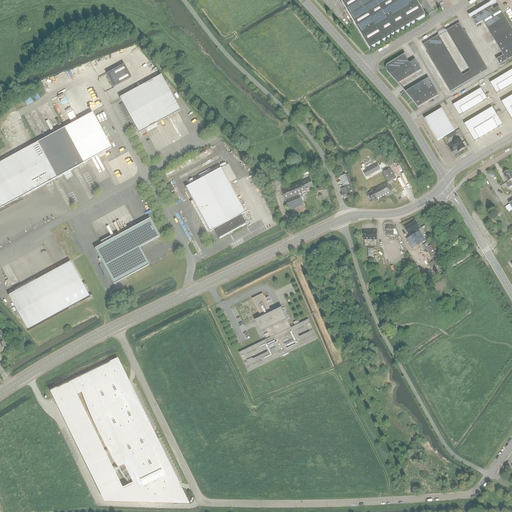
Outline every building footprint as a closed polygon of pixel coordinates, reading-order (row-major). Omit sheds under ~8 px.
[(322,0),(338,18),(344,12),(343,11),(346,9),(357,27),(356,27),(370,49),(426,16),(416,0),(322,0)] [(496,60),(500,65),(511,57),(511,29),(499,7),(494,10),(491,5),(486,8),(486,7),(486,8),(484,9),(477,13),(476,14),(475,14),(471,17),(476,26),(483,22),(489,33),(493,40),(494,40),(503,56),(496,60)] [(439,36),(423,45),(428,53),(427,54),(428,53),(451,92),(487,70),(486,69),(464,32),(465,31),(464,32),(459,23),(446,31),(447,31),(472,72),(462,77),(438,36),(439,36)] [(387,65),(389,66),(388,71),(387,72),(398,85),(399,84),(398,84),(421,70),(415,60),(409,64),(404,55),(405,55),(405,54),(387,65)] [(124,64),(106,74),(113,87),(131,78),(124,64)] [(161,76),(119,98),(139,134),(180,111),(161,76)] [(405,92),(412,100),(418,109),(419,109),(418,108),(439,96),(429,79),(406,92),(405,92)] [(506,100),(501,102),(507,111),(511,108),(506,100)] [(129,116),(122,103),(119,105),(126,118),(129,116)] [(492,108),(488,111),(493,119),(497,117),(492,108)] [(442,109),(424,119),(437,141),(455,131),(442,109)] [(488,111),(483,113),(489,122),(493,119),(488,111)] [(37,143),(56,178),(63,174),(66,180),(73,176),(70,171),(111,148),(92,113),(37,143)] [(483,113),(478,116),(483,125),(489,122),(483,113)] [(478,116),(473,119),(478,128),(483,125),(478,116)] [(497,117),(493,119),(498,128),(502,125),(497,117)] [(473,119),(469,122),(474,131),(478,128),(473,119)] [(493,119),(489,122),(494,131),(498,128),(493,119)] [(469,122),(464,124),(469,133),(474,131),(469,122)] [(489,122),(483,125),(489,134),(494,131),(489,122)] [(483,125),(478,128),(483,137),(489,134),(483,125)] [(478,128),(474,131),(479,139),(483,137),(478,128)] [(474,131),(469,133),(475,142),(479,139),(474,131)] [(454,143),(449,146),(452,152),(457,149),(458,151),(465,148),(459,139),(453,142),(454,143)] [(0,208),(56,178),(37,143),(0,163),(0,208)] [(228,164),(221,168),(229,183),(236,179),(228,164)] [(380,172),(377,167),(364,174),(367,179),(380,172)] [(214,230),(219,239),(246,224),(241,215),(245,213),(221,168),(185,188),(210,232),(214,230)] [(382,172),(388,183),(396,178),(390,168),(382,172)] [(511,175),(509,170),(503,174),(507,182),(505,183),(508,188),(511,185),(511,183),(510,181),(511,179),(511,175)] [(348,197),(352,196),(352,193),(352,190),(350,182),(349,177),(348,175),(346,176),(345,174),(339,176),(344,188),(341,189),(342,193),(341,194),(343,199),(348,197)] [(314,187),(310,179),(302,182),(301,181),(281,189),(291,212),(291,211),(290,210),(298,206),(298,205),(302,203),(299,197),(307,194),(306,192),(310,190),(309,189),(314,187)] [(377,199),(378,202),(393,194),(386,182),(374,188),(374,189),(372,190),(373,192),(367,195),(371,202),(377,199)] [(150,219),(94,249),(114,284),(149,265),(139,248),(159,237),(150,219)] [(415,222),(405,228),(409,235),(419,229),(415,222)] [(372,230),(372,231),(364,231),(364,240),(377,240),(377,230),(372,230)] [(419,232),(407,239),(412,248),(419,244),(424,241),(419,232)] [(432,239),(431,238),(425,241),(421,243),(424,250),(426,249),(431,257),(434,261),(442,256),(435,244),(434,243),(435,243),(433,239),(432,239)] [(70,262),(8,296),(27,331),(89,297),(70,262)] [(421,273),(415,276),(421,286),(427,282),(421,273)] [(271,338),(239,353),(241,357),(244,356),(246,359),(267,349),(268,352),(253,359),(252,358),(247,361),(247,362),(244,364),(248,372),(279,356),(280,357),(289,353),(288,352),(317,338),(315,334),(314,331),(310,332),(299,337),(298,334),(309,329),(307,325),(310,324),(308,320),(291,328),(287,320),(282,309),(272,313),(271,313),(262,294),(252,299),(261,318),(255,321),(257,325),(261,333),(267,330),(271,338)] [(210,345),(185,358),(211,412),(234,401),(212,357),(215,356),(210,345)] [(185,358),(159,370),(164,381),(167,379),(189,423),(211,412),(185,358)] [(104,452),(89,422),(88,420),(73,389),(54,397),(58,405),(63,402),(64,406),(64,407),(65,406),(66,410),(68,413),(68,414),(70,417),(69,417),(70,418),(72,421),(71,421),(72,422),(73,425),(74,426),(75,429),(75,430),(71,431),(84,459),(87,465),(97,486),(102,483),(105,489),(105,490),(108,497),(122,490),(114,473),(119,470),(123,477),(126,480),(129,484),(134,491),(135,493),(137,496),(138,497),(139,498),(140,499),(141,500),(142,500),(143,501),(144,501),(145,502),(146,502),(147,502),(148,503),(151,503),(152,503),(153,503),(155,503),(157,502),(158,502),(159,502),(160,501),(162,500),(163,500),(164,499),(165,498),(166,497),(167,496),(168,495),(169,493),(170,492),(170,491),(170,490),(171,489),(171,488),(171,486),(171,485),(171,484),(171,483),(171,482),(171,481),(171,480),(171,479),(170,478),(170,477),(169,475),(163,478),(163,477),(164,476),(162,472),(161,472),(158,465),(156,460),(155,457),(154,454),(151,447),(149,443),(146,437),(144,432),(143,430),(137,419),(133,410),(132,407),(128,401),(126,396),(124,392),(123,391),(122,390),(122,389),(123,388),(124,384),(125,383),(125,382),(125,380),(125,379),(125,378),(124,378),(124,377),(124,376),(124,375),(123,374),(123,373),(122,372),(121,370),(119,368),(118,367),(117,367),(116,366),(114,366),(112,366),(111,366),(110,366),(109,366),(107,367),(103,369),(98,371),(91,375),(86,377),(85,378),(84,378),(83,379),(83,380),(82,380),(82,381),(81,382),(81,383),(80,384),(80,385),(80,387),(80,388),(80,389),(81,391),(83,396),(84,400),(87,407),(88,412),(89,414),(91,419),(92,421),(96,428),(98,433),(101,438),(103,443),(105,447),(107,450),(104,452)] [(306,382),(283,393),(310,448),(336,435),(331,425),(328,427),(306,382)] [(283,393),(261,404),(282,449),(279,450),(284,460),(310,448),(283,393)] [(234,401),(211,412),(238,467),(264,454),(259,444),(255,446),(234,401)] [(211,412),(189,423),(210,468),(207,469),(212,479),(238,467),(211,412)]
